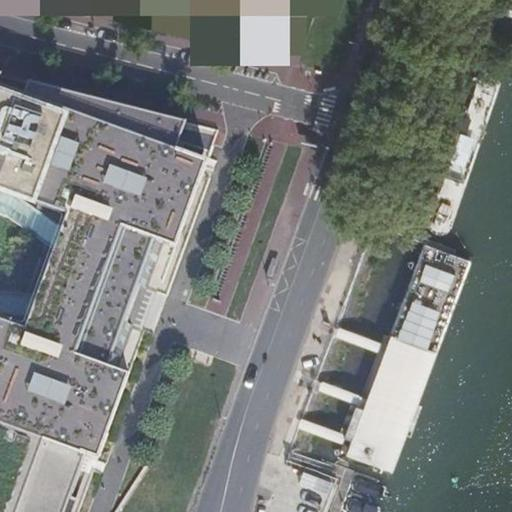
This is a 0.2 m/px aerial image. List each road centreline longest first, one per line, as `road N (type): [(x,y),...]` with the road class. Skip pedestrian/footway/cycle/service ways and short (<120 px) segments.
road 1 (primary): [(218,511),(359,119)]
road 2 (residential): [(359,119),(0,28)]
road 3 (primary): [(359,119),(403,0)]
